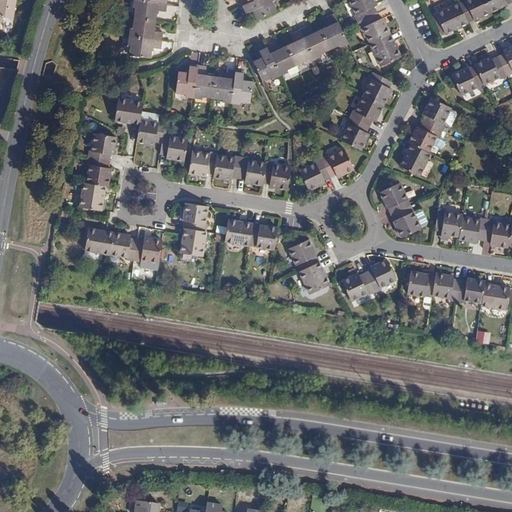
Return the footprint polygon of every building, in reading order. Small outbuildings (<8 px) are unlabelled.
[(0,0),(0,22),(4,23),(5,17),(13,18),(16,0),(0,0)] [(167,3),(141,0),(133,0),(133,7),(136,8),(134,18),(156,21),(157,11),(166,12),(167,3)] [(273,0),(254,0),(241,6),(245,14),(252,10),(257,20),(277,10),(272,1),(273,0)] [(376,5),(373,0),(349,0),(357,15),(355,15),(358,22),(377,13),(374,6),(376,5)] [(464,0),(459,3),(468,23),(490,12),(484,0),(464,0)] [(511,0),(484,0),(490,12),(511,1),(511,0)] [(456,28),(468,23),(459,3),(436,14),(445,33),(456,28)] [(321,29),(330,49),(340,45),(341,47),(348,43),(342,29),(334,13),(327,17),(326,17),(330,25),(321,29)] [(342,29),(343,29),(336,13),(335,13),(334,13),(342,29)] [(380,19),(377,13),(358,22),(361,28),(362,27),(370,43),(390,34),(382,18),(380,19)] [(129,36),(162,41),(163,32),(154,31),(156,21),(134,18),(133,28),(130,28),(129,36)] [(307,26),(300,29),(314,59),(322,56),(321,53),(330,49),(321,29),(311,34),(308,26),(307,26)] [(296,41),(287,45),(296,65),(306,61),(307,63),(314,59),(300,29),(292,33),(296,41)] [(342,29),(348,43),(350,42),(343,29),(342,29)] [(401,57),(390,34),(370,43),(381,66),(401,57)] [(129,55),(151,58),(152,48),(161,49),(162,41),(129,36),(128,44),(130,45),(129,55)] [(274,42),(266,46),(280,75),(288,72),(287,69),(296,65),(287,45),(278,50),(274,42)] [(253,61),(262,81),(272,77),(273,79),(280,75),(266,46),(259,49),(262,57),(253,61)] [(511,46),(503,51),(505,54),(498,57),(507,75),(511,72),(511,46)] [(507,75),(498,57),(492,60),(491,56),(474,64),(484,84),(499,77),(500,78),(507,75)] [(185,97),(194,98),(198,65),(190,64),(189,73),(179,71),(176,93),(186,94),(185,97)] [(484,84),(474,64),(451,75),(461,95),(484,84)] [(198,65),(194,98),(202,99),(202,97),(213,98),(216,76),(205,75),(207,66),(198,65)] [(216,76),(213,98),(223,99),(223,102),(231,103),(235,70),(227,69),(226,78),(216,76)] [(235,70),(231,103),(239,104),(240,102),(250,103),(253,81),(243,80),(244,71),(235,70)] [(389,88),(392,82),(391,81),(373,72),(370,78),(372,79),(364,95),(383,105),(391,89),(389,88)] [(383,105),(364,95),(356,111),(353,110),(350,117),(370,126),(373,120),(375,121),(383,105)] [(426,115),(423,122),(441,131),(444,125),(443,124),(451,108),(431,98),(423,114),(426,115)] [(124,122),(140,125),(140,120),(142,112),(143,103),(118,99),(115,120),(124,122)] [(158,121),(159,114),(142,112),(140,120),(158,123),(158,121)] [(370,126),(350,117),(347,123),(349,124),(341,140),(360,150),(369,134),(366,133),(370,126)] [(140,125),(137,142),(155,145),(155,142),(162,143),(163,133),(165,122),(158,121),(158,123),(140,120),(140,125)] [(409,142),(409,143),(411,144),(428,152),(432,145),(436,137),(437,138),(441,131),(423,122),(420,128),(417,126),(409,142)] [(89,158),(109,161),(110,154),(113,155),(116,137),(95,133),(92,151),(90,150),(89,158)] [(166,158),(184,161),(188,139),(170,136),(170,134),(163,133),(162,143),(160,154),(167,155),(166,158)] [(437,138),(436,137),(432,145),(440,149),(444,142),(437,138)] [(419,176),(430,153),(428,152),(411,144),(400,166),(419,176)] [(327,155),(321,157),(330,177),(336,174),(337,176),(354,169),(344,149),(328,157),(327,155)] [(214,174),(217,155),(217,153),(210,152),(210,154),(192,151),(189,173),(207,176),(207,173),(214,174)] [(238,178),(242,157),(235,156),(235,158),(217,155),(214,174),(213,177),(231,180),(232,177),(238,178)] [(248,159),(242,157),(238,178),(245,179),(244,182),(263,185),(263,182),(266,163),(248,160),(248,159)] [(330,177),(321,157),(314,160),(316,163),(299,170),(308,190),(325,182),(324,180),(330,177)] [(86,183),(105,186),(107,186),(108,186),(111,168),(107,167),(109,161),(89,158),(88,165),(89,166),(86,183)] [(287,189),(291,167),(273,164),(273,163),(269,162),(267,162),(266,163),(263,182),(269,183),(269,186),(287,189)] [(84,182),(80,207),(101,210),(105,186),(86,183),(84,182)] [(385,202),(391,215),(411,205),(400,182),(380,192),(385,202)] [(185,228),(205,231),(206,224),(205,224),(208,207),(208,206),(186,203),(183,221),(187,221),(186,228),(185,228)] [(411,205),(391,215),(394,222),(401,237),(421,228),(411,205)] [(438,209),(435,229),(442,230),(441,234),(459,236),(462,217),(463,215),(445,212),(445,210),(438,209)] [(459,236),(459,239),(477,242),(477,239),(484,240),(487,220),(480,219),(480,220),(462,217),(459,236)] [(225,241),(250,245),(253,224),(228,220),(226,235),(225,241)] [(487,220),(484,240),(490,241),(490,244),(508,247),(509,245),(511,226),(494,223),(495,221),(487,220)] [(253,224),(250,245),(274,249),(277,231),(278,228),(253,224)] [(181,253),(202,256),(206,231),(205,231),(185,228),(181,253)] [(85,250),(109,254),(113,233),(88,229),(85,250)] [(130,239),(131,237),(131,235),(113,233),(109,254),(127,257),(126,258),(134,260),(137,240),(130,239)] [(144,241),(137,240),(134,260),(141,261),(142,259),(159,262),(162,241),(144,238),(144,241)] [(289,248),(299,271),(319,262),(309,239),(289,248)] [(366,273),(374,291),(380,288),(380,287),(396,279),(387,259),(370,267),(372,270),(366,272),(366,273)] [(319,262),(299,271),(310,294),(330,285),(319,262)] [(425,295),(432,296),(432,295),(435,276),(428,275),(429,274),(410,271),(407,293),(425,296),(425,295)] [(368,294),(374,291),(366,273),(360,276),(358,273),(341,281),(351,300),(367,293),(368,294)] [(449,299),(457,301),(460,280),(453,279),(454,276),(436,273),(435,276),(432,295),(450,297),(449,299)] [(460,280),(457,301),(463,302),(464,300),(482,303),(485,284),(485,281),(467,278),(466,281),(460,280)] [(482,303),(481,305),(506,309),(509,288),(485,284),(482,303)] [(158,511),(160,504),(137,501),(135,511),(158,511)] [(221,511),(223,506),(207,503),(205,511),(221,511)]
